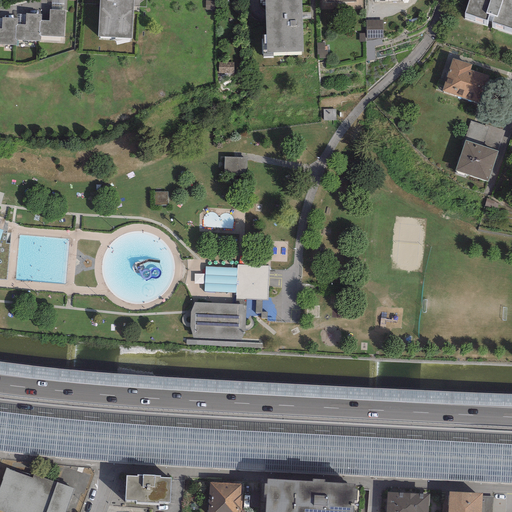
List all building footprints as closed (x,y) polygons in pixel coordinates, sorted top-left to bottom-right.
[(63,0),(51,0),(51,10),(63,10),(63,0)] [(133,0),(99,0),(97,37),(131,39),(133,0)] [(301,0),(264,0),(266,53),(303,52),(301,0)] [(511,0),(468,0),(464,13),(487,21),(488,16),(493,17),(491,22),(511,29),(511,0)] [(214,1),(205,1),(205,10),(214,10),(214,1)] [(49,21),(41,20),(39,22),(39,34),(41,36),(63,37),(65,10),(63,10),(51,10),(49,10),(49,21)] [(25,25),(17,25),(15,26),(15,39),(17,40),(40,41),(41,36),(39,34),(39,22),(41,20),(41,14),(25,13),(25,14),(25,25)] [(16,14),(16,19),(17,19),(17,25),(25,25),(25,14),(16,14)] [(1,29),(0,28),(0,44),(16,45),(17,40),(15,39),(15,26),(17,25),(17,19),(16,19),(2,18),(2,19),(1,29)] [(383,20),(366,20),(366,39),(382,38),(382,31),(383,31),(383,20)] [(324,42),(316,43),(317,55),(319,55),(319,59),(327,58),(327,51),(324,51),(324,42)] [(472,65),(452,58),(441,91),(479,103),(487,76),(470,70),(472,65)] [(464,140),(465,140),(455,170),(488,182),(498,151),(497,151),(504,131),(485,124),(484,126),(470,121),(464,140)] [(245,160),(223,160),(222,179),(245,179),(245,160)] [(167,193),(153,193),(153,205),(167,206),(167,193)] [(236,266),(236,271),(235,295),(235,303),(259,303),(268,303),(269,268),(236,266)] [(236,271),(205,271),(204,295),(235,295),(236,271)] [(240,307),(192,305),(188,314),(188,334),(191,341),(239,343),(243,332),(243,317),(240,307)] [(252,346),(185,343),(185,348),(251,351),(252,346)] [(32,478),(6,468),(0,484),(0,510),(4,511),(65,511),(74,489),(33,474),(32,478)] [(142,475),(137,475),(137,476),(126,476),(125,500),(136,501),(136,503),(159,504),(159,502),(169,502),(171,478),(160,477),(160,476),(154,476),(154,475),(142,474),(142,475)] [(354,489),(354,484),(324,482),(324,480),(312,479),(312,482),(267,479),(267,484),(264,484),(264,495),(266,495),(265,511),(352,511),(354,500),(356,500),(357,489),(354,489)] [(241,484),(209,482),(207,511),(240,511),(241,511),(242,495),(240,495),(241,484)] [(482,493),(449,491),(447,511),(480,511),(482,496),(482,493)] [(427,511),(429,495),(387,492),(385,511),(427,511)] [(492,511),(493,497),(482,496),(480,511),(492,511)]
